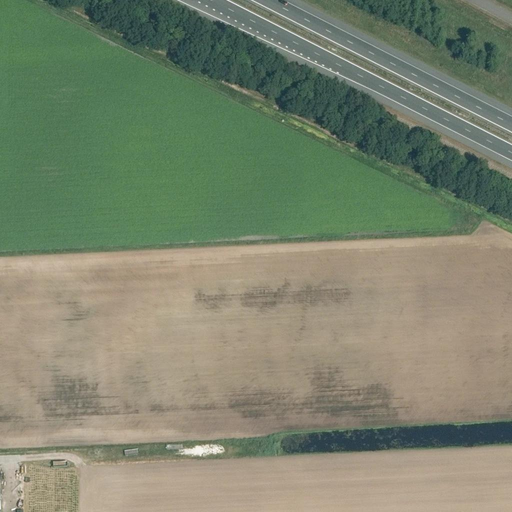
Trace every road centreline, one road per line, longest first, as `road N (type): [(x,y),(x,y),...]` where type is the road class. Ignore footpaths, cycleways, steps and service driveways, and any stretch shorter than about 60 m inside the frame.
road 1 (motorway): [(209,0),(511,153)]
road 2 (motorway): [(511,123),(265,0)]
